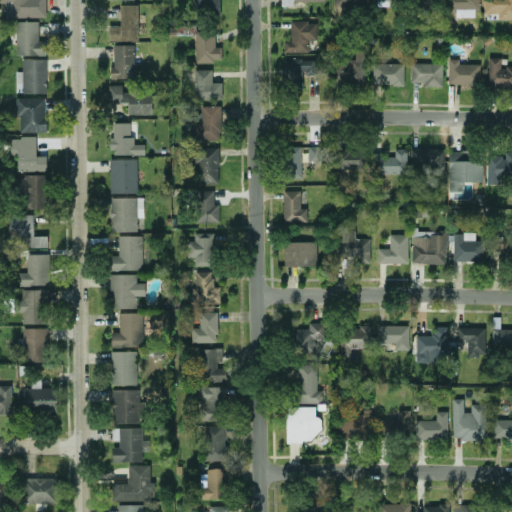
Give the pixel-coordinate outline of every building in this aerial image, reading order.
[(194,0),(195,10),(205,10),(205,16),(221,16),(220,0),(194,0)] [(109,40),(138,40),(138,4),(120,4),(120,25),(109,25),(109,40)] [(16,54),(46,55),(46,40),(39,40),(39,21),(16,20),(16,54)] [(317,20),(290,21),(291,40),(283,40),(284,52),(309,51),(308,39),(317,39),(317,20)] [(196,61),(221,61),(221,46),(215,46),(215,30),(195,30),(196,61)] [(134,44),(112,44),(112,78),(135,77),(134,44)] [(364,83),(365,50),(355,50),(355,58),(337,58),(336,82),(364,83)] [(501,57),(488,57),(487,87),(511,87),(511,66),(501,66),(501,57)] [(47,93),(46,58),(22,59),(22,71),(16,71),(16,83),(22,83),(22,93),(47,93)] [(318,74),(318,59),(283,58),(283,87),(302,87),(302,74),(318,74)] [(480,63),(459,63),(459,58),(449,58),(448,84),(479,85),(480,63)] [(404,63),(373,62),(373,84),(403,84),(404,63)] [(424,86),(442,86),(443,63),(411,62),(411,81),(424,81),(424,86)] [(222,100),(222,82),(212,82),(212,69),(195,69),(195,99),(222,100)] [(152,114),(151,89),(137,89),(137,83),(125,84),(108,84),(109,103),(128,103),(128,114),(152,114)] [(46,97),(16,97),(16,115),(20,115),(20,131),(45,131),(46,97)] [(196,139),(220,140),(221,105),(197,105),(196,139)] [(144,154),(144,143),(136,144),(136,122),(113,122),(113,137),(111,137),(111,154),(144,154)] [(18,171),(46,170),(46,155),(36,155),(36,136),(10,137),(10,155),(17,154),(18,171)] [(308,165),(326,166),(326,146),(308,145),(308,165)] [(218,183),(219,147),(196,146),(195,183),(218,183)] [(301,146),(283,146),(284,178),(302,177),(301,146)] [(410,169),(444,170),(445,148),(411,147),(410,169)] [(333,168),(367,168),(367,148),(334,148),(333,168)] [(407,148),(394,148),(395,153),(371,154),(372,173),(408,173),(407,148)] [(463,190),(463,181),(482,181),(481,150),(447,150),(449,191),(463,190)] [(487,154),(487,184),(501,183),(500,175),(511,175),(511,150),(503,150),(504,154),(487,154)] [(110,193),(138,192),(137,158),(110,159),(110,193)] [(44,175),(18,174),(17,197),(23,197),(22,207),(44,207),(44,175)] [(219,203),(214,203),(213,189),(196,190),(196,222),(219,221),(219,203)] [(283,190),(284,221),(307,221),(307,207),(300,207),(300,190),(283,190)] [(144,217),(143,196),(110,197),(111,231),(137,231),(137,217),(144,217)] [(47,247),(48,236),(33,235),(34,214),(14,213),(13,246),(47,247)] [(338,256),(358,256),(358,262),(369,262),(370,238),(355,237),(355,227),(342,227),(341,237),(338,236),(338,256)] [(195,265),(213,265),(213,232),(194,232),(194,240),(187,240),(187,256),(195,256),(195,265)] [(484,260),(484,239),(475,239),(475,232),(450,233),(451,261),(484,260)] [(408,234),(389,233),(389,248),(378,247),(378,262),(407,262),(408,234)] [(511,233),(494,238),(500,259),(511,256),(511,233)] [(142,235),(118,235),(118,254),(110,254),(110,269),(143,269),(142,235)] [(284,265),(317,265),(316,241),(283,241),(284,265)] [(49,285),(49,253),(27,254),(27,272),(19,272),(19,285),(49,285)] [(220,302),(220,286),(213,286),(213,270),(194,271),(195,303),(220,302)] [(112,308),(137,307),(137,295),(145,295),(145,282),(137,282),(136,273),(111,273),(112,308)] [(22,323),(44,322),(44,289),(21,289),(22,323)] [(143,312),(119,312),(119,332),(111,331),(111,346),(143,346),(143,312)] [(191,342),(217,342),(217,312),(200,312),(200,327),(191,327),(191,342)] [(315,352),(315,339),(324,339),(324,321),(308,322),(308,328),(293,328),(293,353),(315,352)] [(409,325),(377,324),(376,342),(394,342),(394,348),(409,349),(409,325)] [(447,325),(434,325),(434,334),(415,335),(416,361),(448,361),(447,325)] [(371,326),(341,327),(342,357),(351,357),(351,348),(371,348),(371,326)] [(44,361),(44,327),(23,327),(24,361),(44,361)] [(485,327),(457,327),(457,341),(467,341),(467,355),(485,355),(485,327)] [(511,356),(511,328),(493,327),(492,349),(507,350),(507,356),(511,356)] [(226,380),(226,367),(221,367),(220,347),(198,348),(198,381),(226,380)] [(137,384),(136,350),(111,351),(111,384),(137,384)] [(321,402),(321,390),(316,389),(317,365),(298,365),(298,402),(321,402)] [(57,387),(41,387),(41,379),(31,379),(31,387),(22,387),(22,409),(57,409),(57,387)] [(0,412),(11,412),(11,384),(0,384),(0,412)] [(224,386),(198,386),(199,420),(224,419),(224,386)] [(139,388),(112,389),(112,422),(139,422),(139,410),(145,410),(145,401),(139,401),(139,388)] [(486,438),(486,403),(471,404),(471,412),(463,412),(463,398),(452,398),(453,439),(486,438)] [(286,406),(287,439),(321,439),(321,416),(315,416),(315,406),(286,406)] [(353,420),(338,420),(339,437),(373,436),(373,409),(363,409),(363,413),(353,413),(353,420)] [(410,409),(397,409),(397,419),(376,418),(376,434),(409,435),(410,409)] [(415,420),(416,439),(448,438),(447,410),(435,411),(436,419),(415,420)] [(511,418),(493,419),(493,437),(510,437),(510,442),(511,441),(511,418)] [(203,460),(225,460),(226,425),(204,425),(203,460)] [(112,440),(119,440),(119,446),(112,446),(112,461),(142,461),(142,427),(112,427),(112,440)] [(153,499),(153,482),(150,482),(150,464),(128,464),(128,482),(112,483),(112,500),(153,499)] [(201,498),(225,498),(224,469),(200,470),(201,498)] [(57,477),(23,477),(23,502),(57,502),(57,477)] [(300,503),(300,511),(329,511),(329,501),(300,503)] [(410,511),(410,502),(378,503),(378,511),(410,511)] [(117,504),(117,511),(142,511),(142,503),(117,504)]
